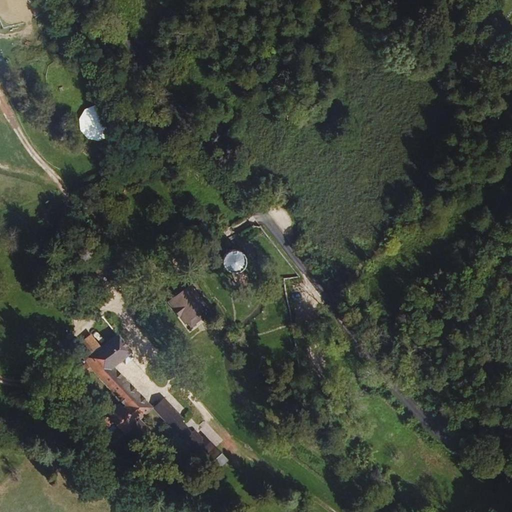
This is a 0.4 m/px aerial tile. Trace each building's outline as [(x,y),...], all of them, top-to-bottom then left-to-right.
[(109,138),(114,133),(116,128),(117,121),(115,115),(111,110),(106,106),(100,105),(94,105),(88,107),(84,111),(81,116),(79,122),(80,128),(83,133),(87,138),(92,141),(98,142),(104,141),(109,138)] [(242,252),(240,250),(239,249),(234,247),(229,247),(226,248),(223,250),(220,253),(218,258),(219,263),(221,268),(224,271),(229,273),(234,273),(237,272),(240,270),(242,268),(244,263),(245,258),(244,255),(242,252)] [(165,297),(170,302),(185,290),(180,285),(165,297)] [(181,324),(202,308),(187,289),(167,305),(181,324)] [(199,311),(184,322),(191,329),(205,317),(199,311)] [(96,344),(99,347),(113,335),(105,325),(97,331),(103,338),(96,344)] [(138,421),(106,375),(113,368),(115,372),(127,364),(111,340),(74,365),(110,417),(90,431),(101,446),(113,440),(120,452),(133,443),(124,431),(138,421)] [(167,398),(140,415),(167,459),(188,447),(196,459),(205,454),(209,460),(218,455),(210,441),(203,445),(194,430),(188,433),(167,398)] [(219,468),(226,461),(219,454),(212,461),(219,468)]
